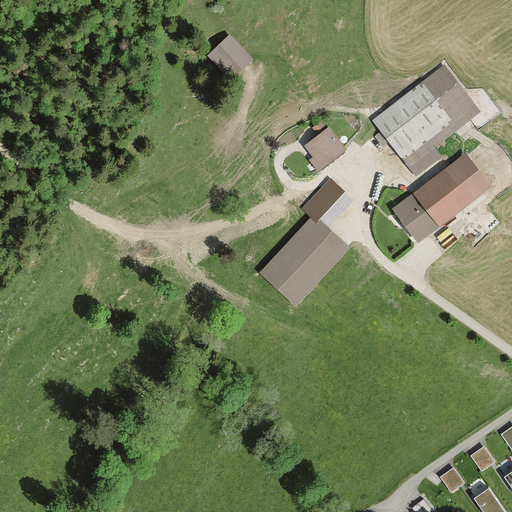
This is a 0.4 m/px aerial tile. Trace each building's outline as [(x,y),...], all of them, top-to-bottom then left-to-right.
[(230,34),(209,55),(232,78),(253,57),(230,34)] [(446,66),(374,119),(408,164),(480,111),(446,66)] [(328,124),(305,142),(314,153),(309,158),(318,169),(346,146),(328,124)] [(466,149),(393,207),(419,239),(492,182),(466,149)] [(313,212),(326,225),(353,197),(331,177),(304,205),(313,212)] [(326,225),(313,212),(260,271),(297,304),(349,245),(326,225)] [(511,425),(501,433),(511,448),(511,425)] [(484,444),(470,454),(482,470),(495,460),(484,444)] [(454,466),(440,475),(451,491),(465,481),(454,466)] [(507,511),(489,485),(474,495),(485,511),(507,511)]
